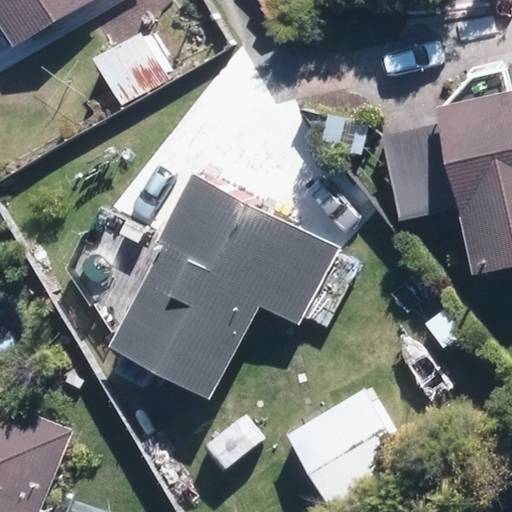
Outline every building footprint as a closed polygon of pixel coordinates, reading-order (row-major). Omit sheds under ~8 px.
[(0,0),(0,3),(26,49),(109,0),(0,0)] [(0,14),(0,68),(23,56),(0,14)] [(175,75),(151,31),(103,56),(126,101),(175,75)] [(411,219),(471,207),(486,278),(511,272),(511,95),(454,108),(458,123),(393,137),(411,219)] [(223,395),(270,305),(329,336),(370,257),(209,173),(121,342),(223,395)] [(281,410),(238,384),(219,416),(262,442),(281,410)] [(352,511),(426,468),(377,386),(293,436),(338,511),(352,511)] [(50,511),(82,435),(0,401),(0,511),(50,511)]
